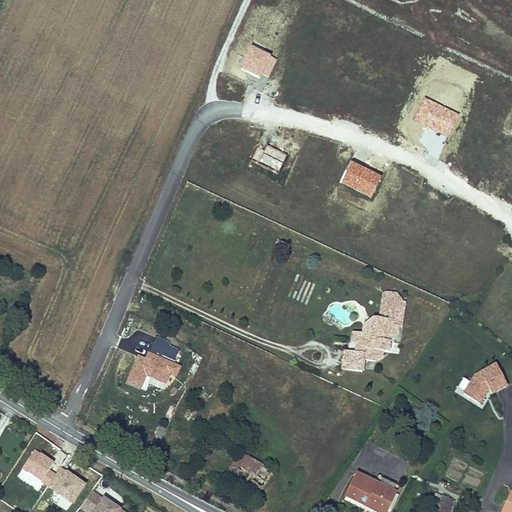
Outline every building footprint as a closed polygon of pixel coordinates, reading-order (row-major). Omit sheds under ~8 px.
[(377,319),(375,320),(371,318),(370,322),(368,335),(359,334),(350,333),(349,343),(358,344),(356,353),(342,351),(340,369),(360,372),(362,361),(373,362),(380,357),(380,351),(386,352),(388,342),(393,343),(395,341),(398,335),(396,326),(398,326),(401,303),(394,302),(395,297),(393,294),(383,293),(379,295),(377,319)] [(368,335),(370,322),(361,327),(359,334),(368,335)] [(178,380),(184,367),(139,348),(124,384),(142,392),(148,379),(167,388),(171,377),(178,380)] [(508,389),(495,364),(479,373),(474,376),(463,394),(482,406),(489,393),(491,397),(508,389)] [(35,451),(22,470),(54,492),(52,494),(73,507),(87,486),(61,469),(56,475),(50,471),(55,464),(35,451)] [(239,453),(226,476),(260,494),(273,470),(239,453)] [(365,505),(367,500),(387,510),(397,491),(381,482),(360,471),(347,495),(365,505)] [(385,474),(381,482),(397,491),(401,483),(385,474)] [(80,510),(83,511),(94,511),(103,500),(91,492),(80,510)] [(511,511),(511,492),(501,511),(511,511)] [(451,511),(456,502),(442,496),(436,509),(429,507),(426,511),(451,511)] [(123,511),(103,499),(103,500),(94,511),(123,511)] [(385,511),(387,510),(367,500),(365,505),(378,511),(385,511)]
